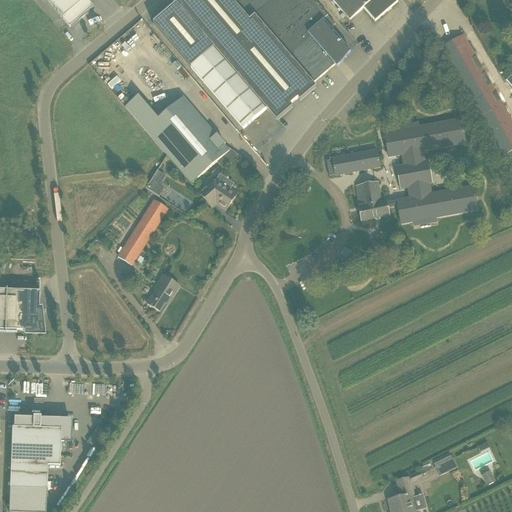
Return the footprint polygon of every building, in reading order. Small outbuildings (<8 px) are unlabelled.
[(46,0),(63,20),(70,28),(94,8),(87,0),(46,0)] [(243,129),(266,110),(276,122),(293,108),(291,105),(298,99),(300,102),(316,88),(313,84),(335,65),(341,59),(342,60),(350,53),(304,0),(180,0),(153,24),(197,76),(243,129)] [(364,9),(368,15),(375,23),(398,3),(394,0),(331,0),(350,21),(364,9)] [(511,151),(511,122),(463,36),(440,49),(502,157),(511,151)] [(126,108),(132,115),(144,104),(138,97),(126,108)] [(184,98),(145,131),(192,185),(230,152),(184,98)] [(378,183),(357,187),(360,207),(359,207),(362,222),(375,219),(379,218),(389,216),(388,209),(398,207),(401,225),(414,223),(414,227),(437,223),(436,219),(478,211),(474,187),(431,195),(429,184),(431,183),(427,162),(425,163),(423,151),(465,144),(461,120),(419,128),(418,124),(402,127),(403,131),(385,134),(389,158),(402,156),(409,199),(396,201),(386,203),(386,202),(381,203),(378,183)] [(362,154),(365,171),(381,168),(378,151),(362,154)] [(348,157),(351,173),(365,171),(362,154),(348,157)] [(335,171),(335,175),(335,176),(351,173),(348,157),(332,159),(333,160),(333,164),(334,168),(335,171)] [(152,180),(146,190),(159,198),(165,188),(152,180)] [(212,203),(226,212),(236,196),(229,191),(230,191),(223,186),(222,187),(214,182),(200,194),(209,205),(212,203)] [(132,267),(168,210),(154,201),(118,258),(132,267)] [(168,301),(170,302),(180,287),(162,276),(158,283),(160,284),(147,305),(160,313),(168,301)] [(17,331),(25,332),(25,336),(47,337),(43,307),(41,308),(41,291),(31,291),(8,292),(6,333),(17,333),(17,331)] [(72,444),(72,422),(13,420),(11,489),(47,490),(48,466),(61,467),(62,443),(72,444)] [(449,454),(432,462),(435,468),(452,460),(449,454)] [(458,468),(453,460),(452,460),(435,468),(434,469),(439,478),(458,468)] [(411,484),(423,479),(420,473),(409,477),(411,484)] [(484,481),(487,487),(496,482),(493,477),(484,481)] [(388,501),(391,511),(418,511),(414,498),(411,488),(399,491),(401,497),(388,501)]
